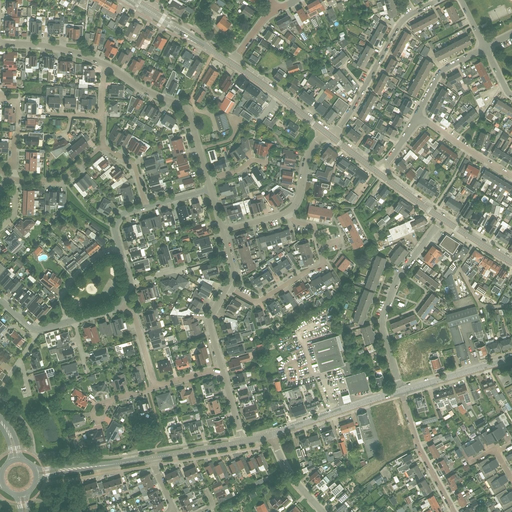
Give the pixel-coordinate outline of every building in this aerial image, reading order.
[(76,0),(77,0),(80,2),(78,5),(86,10),(88,3),(84,0),(76,0)] [(106,0),(99,0),(95,9),(98,11),(101,5),(103,6),(106,0)] [(103,6),(101,10),(101,13),(102,13),(105,8),(108,9),(113,2),(108,0),(106,0),(103,6)] [(185,9),(185,8),(182,5),(182,4),(175,0),(174,0),(173,3),(172,2),(171,3),(170,4),(168,7),(175,11),(180,14),(181,15),(185,9)] [(318,0),(316,0),(313,2),(316,9),(318,12),(321,11),(321,12),(325,10),(321,2),(320,3),(318,0)] [(310,18),(319,13),(318,12),(316,9),(313,2),(312,2),(312,1),(309,3),(310,4),(307,5),(309,8),(305,9),(310,18)] [(395,8),(393,1),(386,3),(388,10),(395,8)] [(119,9),(116,8),(118,5),(113,2),(108,9),(110,10),(110,11),(112,12),(110,15),(112,16),(114,18),(119,9)] [(212,3),(211,2),(208,6),(217,12),(221,7),(218,5),(213,2),(212,3)] [(250,17),(254,11),(243,3),(241,6),(244,9),(242,11),(250,17)] [(449,15),(456,12),(453,5),(446,8),(449,15)] [(18,7),(8,7),(7,13),(12,13),(11,16),(21,17),(21,12),(20,11),(18,11),(18,7)] [(299,25),(300,26),(301,28),(304,27),(303,24),(304,24),(305,24),(309,21),(308,18),(302,8),(297,11),(300,16),(296,18),(299,25)] [(337,19),(334,14),(335,14),(332,8),(327,10),(330,16),(332,21),(337,19)] [(397,15),(395,8),(388,10),(384,11),(385,14),(385,15),(388,14),(390,17),(397,15)] [(456,12),(449,15),(453,22),(459,18),(456,12)] [(435,13),(429,16),(432,23),(438,20),(435,13)] [(119,22),(125,25),(127,22),(128,22),(130,18),(123,14),(122,16),(119,21),(117,20),(115,23),(115,24),(117,24),(118,25),(119,22)] [(381,23),(378,22),(379,19),(374,14),(372,18),(376,22),(375,25),(371,23),(370,25),(377,29),(384,33),(388,27),(381,23)] [(224,15),(223,17),(216,25),(225,32),(231,24),(226,20),(228,18),(224,15)] [(27,16),(27,26),(30,26),(30,31),(36,31),(37,21),(34,21),(34,19),(31,18),(31,17),(27,16)] [(294,24),(292,22),(290,18),(289,19),(288,16),(282,18),(287,28),(290,30),(293,29),(291,26),(294,24)] [(310,19),(313,25),(318,23),(315,16),(313,17),(310,19)] [(423,19),(426,26),(432,23),(429,16),(423,19)] [(20,18),(13,17),(10,17),(10,20),(6,20),(5,26),(15,27),(18,27),(18,23),(19,22),(20,18)] [(37,21),(36,31),(36,32),(42,32),(42,24),(45,24),(45,17),(37,17),(37,21)] [(54,33),(55,23),(55,19),(55,20),(47,20),(48,17),(45,17),(45,24),(45,26),(49,26),(49,33),(54,33)] [(287,28),(282,18),(277,21),(279,25),(278,25),(281,31),(287,28)] [(55,19),(55,23),(54,33),(60,33),(60,26),(64,26),(64,24),(64,20),(61,20),(61,19),(55,19)] [(417,22),(420,29),(423,28),(426,26),(423,19),(417,22)] [(142,26),(136,22),(134,24),(131,22),(129,26),(130,26),(125,35),(131,38),(133,32),(137,34),(142,26)] [(418,30),(420,29),(417,22),(411,25),(414,32),(418,30)] [(64,24),(64,26),(64,29),(67,29),(67,36),(73,37),(73,38),(74,26),(70,26),(70,24),(64,24)] [(74,26),(73,38),(79,38),(80,31),(83,31),(83,25),(77,25),(77,26),(74,26)] [(303,31),(301,28),(300,26),(299,25),(296,27),(299,33),(300,33),(302,35),(305,33),(303,31)] [(15,30),(15,27),(5,26),(5,32),(9,33),(9,36),(19,36),(19,32),(18,31),(15,30)] [(150,40),(154,32),(148,29),(146,32),(143,31),(135,47),(138,48),(139,47),(141,48),(144,41),(149,44),(151,41),(150,40)] [(384,33),(377,29),(374,36),(375,36),(381,40),(384,33)] [(264,36),(264,37),(269,41),(272,43),(271,45),(278,50),(281,45),(280,44),(282,40),(282,39),(281,39),(282,39),(274,33),(269,30),(268,30),(264,36)] [(405,31),(402,37),(408,41),(411,35),(405,31)] [(295,37),(293,36),(288,32),(285,37),(290,40),(292,42),(295,37)] [(370,34),(366,32),(365,34),(369,36),(368,39),(368,41),(370,42),(377,46),(381,40),(375,36),(374,36),(370,34)] [(159,36),(154,45),(161,49),(166,40),(159,36)] [(468,36),(451,44),(455,52),(472,44),(468,36)] [(408,41),(402,37),(399,43),(405,46),(408,41)] [(270,45),(262,39),(258,44),(267,50),(270,45)] [(114,43),(108,40),(105,46),(108,48),(105,54),(112,57),(113,55),(115,55),(118,49),(113,46),(114,43)] [(346,46),(342,40),(337,42),(339,44),(343,49),(346,46)] [(181,47),(173,43),(172,46),(169,44),(163,54),(169,57),(171,53),(176,56),(181,47)] [(296,44),(294,43),(291,48),(292,49),(291,52),(296,55),(302,49),(296,45),(296,44)] [(405,46),(399,43),(396,48),(402,52),(405,54),(407,51),(403,49),(405,46)] [(439,49),(440,50),(434,53),(438,61),(455,52),(451,44),(443,48),(441,45),(438,46),(439,49)] [(358,45),(356,47),(360,49),(361,49),(364,51),(371,55),(374,49),(367,45),(365,49),(361,46),(361,47),(358,45)] [(335,48),(333,50),(343,62),(349,58),(343,51),(340,54),(338,51),(337,51),(335,48)] [(402,52),(396,48),(393,54),(399,57),(402,52)] [(359,52),(362,54),(360,58),(367,62),(371,55),(364,51),(361,49),(360,50),(359,52)] [(126,60),(129,61),(133,53),(127,50),(125,53),(122,52),(118,60),(124,63),(126,60)] [(333,50),(330,51),(333,55),(332,55),(335,58),(332,61),(337,67),(343,62),(333,50)] [(188,69),(192,60),(190,58),(192,55),(186,51),(181,57),(186,60),(183,65),(188,69)] [(249,59),(249,60),(248,61),(251,63),(252,62),(255,64),(258,59),(259,59),(261,56),(254,51),(249,59)] [(13,58),(16,58),(17,52),(7,52),(7,55),(4,55),(4,61),(13,61),(13,58)] [(29,62),(25,62),(25,69),(32,69),(33,68),(38,68),(39,62),(36,62),(36,56),(36,55),(35,55),(35,54),(34,54),(34,55),(33,55),(33,56),(29,56),(29,62)] [(42,70),(48,70),(48,68),(49,57),(43,56),(42,61),(39,61),(39,74),(42,74),(42,70)] [(357,56),(356,59),(359,61),(357,63),(357,64),(359,66),(364,68),(367,62),(360,58),(357,56)] [(49,57),(48,68),(51,68),(54,70),(54,74),(54,75),(57,75),(57,73),(57,67),(57,63),(54,63),(55,58),(49,58),(49,57)] [(139,58),(137,61),(134,59),(129,68),(136,71),(139,65),(142,67),(145,61),(139,58)] [(392,58),(388,64),(394,67),(398,61),(392,58)] [(192,60),(188,69),(187,71),(185,75),(190,78),(196,70),(198,71),(203,64),(200,62),(200,61),(197,59),(195,62),(192,60)] [(421,67),(417,75),(424,80),(433,63),(426,59),(423,65),(420,63),(418,65),(421,67)] [(291,60),(287,61),(285,62),(287,68),(288,68),(290,74),(300,70),(297,64),(293,65),(291,60)] [(13,64),(13,61),(4,61),(3,67),(8,67),(8,69),(10,70),(16,70),(16,64),(13,64)] [(60,67),(57,67),(57,73),(62,74),(63,74),(66,75),(66,74),(66,61),(61,61),(60,67)] [(72,61),(66,61),(66,74),(75,74),(75,68),(72,68),(72,61)] [(483,67),(480,61),(474,64),(477,70),(483,67)] [(83,64),(83,66),(83,71),(85,71),(85,75),(94,75),(94,69),(92,69),(92,64),(83,64)] [(394,67),(388,64),(385,70),(391,73),(394,67)] [(147,78),(150,80),(155,70),(150,67),(148,70),(145,68),(140,77),(146,80),(147,78)] [(474,72),(470,74),(471,74),(472,76),(475,74),(475,75),(479,73),(480,76),(486,73),(483,67),(477,70),(474,72)] [(12,79),(15,79),(16,70),(10,70),(8,69),(8,72),(3,72),(3,79),(12,79)] [(207,74),(203,81),(211,86),(218,73),(212,69),(208,74),(207,74)] [(277,72),(273,77),(274,78),(273,79),(276,81),(277,80),(279,82),(283,76),(284,76),(285,74),(285,73),(280,69),(277,72)] [(327,86),(326,88),(328,89),(331,86),(338,80),(344,75),(339,69),(333,75),(336,78),(332,80),(332,79),(329,82),(327,84),(328,85),(328,86),(327,86)] [(402,74),(401,76),(397,75),(396,77),(401,80),(403,77),(405,73),(404,73),(404,72),(402,71),(398,69),(397,71),(402,74)] [(157,70),(153,79),(156,80),(154,84),(161,87),(165,79),(161,76),(163,73),(157,70)] [(176,89),(179,85),(177,84),(178,83),(175,82),(176,72),(173,70),(167,82),(170,84),(167,90),(173,93),(175,89),(176,89)] [(459,72),(453,75),(460,88),(462,87),(461,84),(462,84),(459,80),(462,78),(459,72)] [(225,92),(230,84),(231,82),(229,80),(231,77),(225,73),(219,83),(221,85),(219,88),(225,92)] [(383,73),(380,79),(386,82),(393,86),(395,84),(391,82),(392,81),(388,79),(389,76),(383,73)] [(486,73),(480,76),(483,82),(489,79),(486,73)] [(320,80),(320,79),(316,77),(312,74),(308,79),(316,85),(320,80)] [(82,75),(82,79),(82,84),(88,84),(88,81),(94,81),(95,80),(95,78),(95,77),(94,77),(94,75),(85,75),(82,75)] [(331,86),(328,89),(330,91),(340,82),(342,86),(349,80),(344,75),(338,80),(331,86)] [(424,80),(417,75),(408,92),(415,96),(424,80)] [(447,78),(449,81),(446,85),(451,89),(453,88),(451,84),(454,82),(457,90),(460,88),(453,75),(447,78)] [(236,84),(235,86),(233,89),(231,91),(235,94),(240,87),(244,90),(249,83),(241,77),(236,84)] [(298,87),(296,86),(299,81),(294,78),(289,85),(288,87),(289,87),(288,88),(291,90),(291,91),(293,93),(294,93),(294,92),(295,92),(298,87)] [(3,85),(7,85),(7,88),(16,88),(16,82),(12,82),(12,79),(3,79),(3,85)] [(386,82),(380,79),(377,85),(383,88),(384,85),(388,87),(392,88),(393,86),(386,82)] [(483,82),(480,84),(476,85),(478,89),(485,86),(486,88),(492,85),(489,79),(483,82)] [(323,93),(326,88),(327,86),(328,86),(325,84),(324,84),(320,80),(316,85),(322,89),(316,96),(319,98),(323,93)] [(346,89),(347,91),(353,86),(349,80),(342,86),(343,86),(336,91),(338,93),(341,90),(346,89)] [(262,108),(261,107),(266,100),(266,99),(266,98),(266,97),(267,96),(263,93),(263,92),(250,83),(245,91),(242,97),(248,101),(250,98),(253,101),(247,109),(257,117),(259,115),(258,112),(261,109),(261,110),(262,110),(263,110),(263,109),(263,108),(262,108)] [(121,98),(121,93),(123,93),(124,86),(111,85),(111,89),(110,89),(109,96),(118,96),(118,97),(121,98)] [(383,88),(377,85),(374,90),(380,94),(383,88)] [(49,94),(49,93),(50,88),(46,88),(46,95),(49,96),(48,107),(54,107),(54,94),(49,94)] [(78,88),(78,89),(78,96),(81,96),(81,108),(91,108),(91,105),(95,105),(96,97),(88,96),(88,95),(82,95),(83,89),(82,89),(82,88),(78,88)] [(200,88),(197,94),(194,98),(200,102),(206,92),(200,88)] [(330,91),(328,89),(326,88),(323,93),(327,95),(331,99),(334,94),(335,94),(330,91)] [(439,94),(445,97),(449,99),(456,102),(457,100),(453,98),(453,99),(449,96),(452,91),(448,88),(446,90),(442,88),(439,94)] [(65,89),(62,89),(62,96),(65,96),(65,97),(64,107),(70,107),(70,98),(70,96),(65,95),(65,89)] [(307,92),(304,90),(299,97),(304,100),(311,91),(309,89),(307,92)] [(311,91),(304,100),(309,104),(312,99),(314,98),(312,97),(315,93),(311,91)] [(371,93),(368,99),(374,103),(377,97),(371,93)] [(403,104),(409,108),(412,102),(409,100),(411,97),(404,93),(402,97),(405,99),(403,104)] [(456,102),(449,99),(445,97),(439,94),(436,99),(442,103),(443,100),(448,102),(448,101),(454,105),(456,102)] [(231,100),(226,97),(222,103),(219,108),(225,111),(231,100)] [(39,104),(39,99),(33,98),(33,102),(26,102),(26,104),(25,104),(25,107),(38,108),(37,108),(37,105),(38,105),(39,104)] [(134,103),(130,101),(127,111),(131,113),(135,107),(138,109),(143,101),(137,98),(134,103)] [(334,105),(324,118),(330,123),(337,113),(342,116),(349,105),(346,103),(346,102),(339,98),(334,105)] [(368,99),(365,105),(371,108),(374,103),(368,99)] [(442,103),(436,99),(433,105),(439,108),(442,103)] [(219,108),(222,103),(217,100),(213,105),(219,108)] [(323,114),(327,109),(330,105),(323,100),(320,104),(319,105),(316,109),(318,111),(317,112),(322,116),(323,114)] [(400,103),(396,100),(394,103),(401,106),(400,109),(401,110),(406,113),(409,108),(403,104),(400,103)] [(500,109),(504,103),(498,100),(494,106),(500,109)] [(118,103),(109,102),(109,113),(110,113),(110,116),(119,117),(120,112),(117,112),(118,103)] [(510,107),(504,103),(500,109),(506,113),(510,107)] [(389,104),(387,107),(393,110),(399,113),(401,110),(400,109),(399,110),(395,107),(389,104)] [(149,117),(150,115),(155,108),(154,108),(154,107),(153,106),(152,106),(150,105),(146,110),(144,109),(140,114),(145,117),(146,115),(149,117)] [(365,105),(361,110),(368,114),(371,115),(372,113),(371,112),(372,109),(371,108),(365,105)] [(433,105),(431,108),(430,107),(428,111),(432,113),(432,112),(437,115),(434,119),(437,120),(440,115),(442,112),(445,114),(446,112),(443,111),(441,110),(439,108),(433,105)] [(470,106),(468,108),(464,105),(462,106),(466,110),(468,113),(473,118),(478,114),(470,106)] [(243,109),(237,106),(234,113),(239,116),(240,114),(243,109)] [(41,118),(41,115),(40,114),(38,114),(38,108),(25,107),(25,111),(26,111),(26,113),(33,113),(32,117),(41,118)] [(387,107),(385,110),(391,114),(391,115),(394,117),(395,117),(393,122),(390,121),(389,123),(391,125),(397,128),(399,125),(400,126),(404,118),(392,112),(393,110),(387,107)] [(12,108),(5,108),(5,118),(8,118),(8,122),(14,122),(15,116),(12,115),(12,108)] [(156,123),(159,118),(156,116),(160,111),(158,109),(158,108),(156,108),(155,108),(150,115),(149,117),(152,119),(151,120),(156,123)] [(240,114),(249,121),(252,116),(243,109),(240,114)] [(368,114),(361,110),(358,116),(364,120),(368,114)] [(489,113),(487,116),(486,118),(491,121),(492,119),(494,115),(493,114),(490,112),(489,113)] [(215,116),(220,130),(230,127),(225,113),(215,116)] [(468,113),(463,117),(468,122),(473,118),(468,113)] [(166,114),(165,116),(162,120),(160,119),(157,124),(161,127),(162,127),(164,123),(167,125),(171,117),(166,114)] [(456,119),(453,115),(451,117),(454,120),(453,121),(456,124),(454,126),(459,131),(463,127),(459,121),(456,119)] [(275,116),(271,122),(268,126),(271,128),(279,118),(275,116)] [(171,117),(167,125),(172,128),(173,133),(179,131),(178,125),(174,123),(176,120),(171,117)] [(463,117),(459,121),(463,127),(468,122),(463,117)] [(32,121),(26,121),(25,127),(35,128),(35,124),(37,124),(38,119),(32,118),(32,121)] [(267,127),(268,126),(271,122),(266,118),(262,124),(267,127)] [(350,128),(348,130),(346,133),(347,133),(347,134),(351,138),(358,129),(363,122),(358,118),(354,123),(357,125),(353,129),(352,128),(351,128),(351,129),(350,128)] [(397,131),(390,127),(388,130),(384,128),(385,127),(382,125),(384,121),(380,119),(374,130),(380,134),(382,131),(383,130),(387,133),(389,134),(390,134),(394,136),(395,134),(396,134),(397,134),(398,132),(397,131)] [(451,122),(445,119),(442,124),(447,128),(451,122)] [(296,132),(299,127),(290,121),(288,124),(286,123),(284,126),(286,127),(292,130),(289,134),(295,137),(298,133),(296,132)] [(372,129),(365,124),(362,128),(366,132),(365,133),(368,135),(372,129)] [(121,129),(115,125),(109,137),(117,141),(122,133),(119,132),(121,129)] [(358,129),(351,138),(356,142),(363,133),(358,129)] [(124,134),(122,133),(117,141),(125,146),(131,135),(126,131),(124,134)] [(422,134),(423,135),(421,137),(426,142),(435,149),(439,143),(436,141),(433,144),(428,139),(430,136),(427,134),(428,133),(425,131),(422,134)] [(27,136),(26,140),(26,144),(38,144),(38,140),(43,140),(43,133),(33,132),(33,136),(32,137),(27,136)] [(487,134),(481,132),(479,138),(485,140),(487,140),(493,142),(493,141),(489,139),(491,135),(490,135),(490,134),(488,133),(487,134)] [(90,139),(86,134),(79,140),(74,133),(71,135),(77,142),(83,148),(88,144),(86,142),(90,139)] [(381,140),(375,151),(380,154),(387,142),(388,142),(390,139),(381,134),(378,138),(381,140)] [(131,143),(129,148),(134,151),(139,143),(134,139),(135,137),(132,135),(128,141),(131,143)] [(367,146),(369,148),(370,147),(372,149),(378,139),(372,136),(371,139),(368,137),(366,142),(365,141),(362,145),(366,148),(367,146)] [(183,144),(182,140),(181,138),(176,140),(175,137),(168,138),(171,148),(183,144)] [(421,137),(418,140),(416,142),(428,152),(430,150),(427,147),(424,144),(426,142),(421,137)] [(246,155),(245,154),(249,150),(248,138),(241,139),(242,145),(230,153),(233,157),(235,155),(239,160),(246,155)] [(485,140),(479,138),(477,144),(487,147),(486,149),(489,151),(494,143),(493,142),(487,140),(485,140)] [(1,142),(1,151),(7,152),(8,146),(12,146),(12,139),(1,139),(1,142)] [(253,140),(253,139),(250,139),(251,144),(254,144),(255,144),(254,152),(260,153),(260,154),(262,144),(259,144),(259,141),(253,140)] [(51,150),(68,144),(64,140),(52,145),(51,150)] [(501,150),(497,156),(502,159),(510,147),(506,154),(503,152),(509,142),(507,140),(501,150)] [(499,141),(495,147),(492,153),(497,156),(501,150),(498,149),(502,142),(499,141)] [(83,148),(77,142),(72,146),(78,152),(80,151),(81,152),(83,149),(83,148)] [(271,153),(273,144),(263,142),(262,145),(262,144),(260,154),(266,155),(266,153),(271,153)] [(416,142),(412,147),(417,152),(421,154),(423,151),(426,154),(428,152),(416,142)] [(69,153),(68,154),(72,159),(76,156),(75,155),(78,152),(72,146),(69,143),(68,144),(51,150),(50,151),(55,157),(61,152),(63,150),(64,152),(67,150),(69,153)] [(146,152),(151,146),(146,143),(145,146),(139,143),(134,151),(140,155),(143,150),(146,152)] [(183,144),(171,148),(173,157),(180,155),(179,152),(185,150),(183,144)] [(432,155),(435,157),(439,150),(443,153),(447,147),(441,144),(440,145),(439,145),(432,155)] [(323,157),(326,160),(333,150),(329,147),(324,153),(322,156),(323,157)] [(443,153),(441,156),(443,158),(445,155),(448,157),(452,151),(447,147),(443,153)] [(510,147),(502,159),(508,162),(511,157),(509,155),(511,152),(510,151),(511,148),(510,147)] [(285,159),(295,160),(296,154),(293,154),(294,151),(284,149),(283,154),(286,155),(285,159)] [(216,161),(212,150),(208,151),(211,163),(214,162),(216,169),(226,166),(224,159),(216,161)] [(333,150),(326,160),(331,163),(333,160),(333,161),(338,154),(333,150)] [(403,158),(405,160),(410,155),(412,156),(413,155),(415,154),(410,150),(403,158)] [(459,159),(456,158),(458,155),(452,151),(448,157),(442,166),(446,169),(448,166),(446,165),(451,159),(454,161),(456,163),(459,159)] [(152,159),(145,161),(147,166),(146,167),(159,163),(158,160),(160,160),(158,153),(151,155),(152,159)] [(174,158),(175,162),(173,164),(174,168),(189,164),(187,158),(184,159),(183,155),(174,158)] [(426,163),(427,164),(432,157),(430,155),(426,159),(425,158),(423,160),(426,163)] [(103,160),(101,157),(92,164),(95,167),(98,165),(102,169),(103,168),(105,171),(110,166),(108,163),(109,163),(105,159),(103,160)] [(338,165),(337,167),(339,169),(341,167),(345,170),(350,163),(342,157),(338,165)] [(294,166),(295,160),(285,159),(282,158),(281,167),(286,168),(291,169),(291,166),(294,166)] [(403,170),(405,172),(412,164),(410,163),(408,165),(404,162),(405,161),(402,159),(402,158),(399,161),(400,161),(396,166),(403,171),(403,170)] [(159,163),(146,167),(147,173),(154,171),(155,175),(159,173),(161,173),(160,167),(158,167),(157,164),(159,163)] [(358,169),(350,163),(345,170),(350,173),(348,175),(350,177),(352,175),(353,175),(358,169)] [(466,182),(474,167),(472,166),(473,164),(469,163),(465,170),(468,171),(466,175),(467,175),(465,178),(464,178),(463,180),(466,182)] [(189,164),(174,168),(179,167),(180,170),(177,171),(179,177),(188,174),(187,171),(190,170),(189,164)] [(414,166),(412,164),(405,172),(406,173),(406,174),(411,180),(413,178),(416,181),(420,175),(424,169),(424,168),(423,170),(420,167),(416,171),(412,168),(414,166)] [(117,166),(111,171),(109,168),(100,176),(103,180),(110,174),(113,178),(121,170),(120,171),(120,170),(119,168),(118,168),(117,166)] [(254,171),(252,171),(255,175),(252,177),(259,187),(262,185),(259,180),(263,177),(265,175),(261,169),(259,171),(257,168),(257,169),(256,167),(253,170),(254,171)] [(280,167),(279,172),(276,176),(283,177),(292,178),(293,172),(286,171),(286,168),(281,167),(280,167)] [(474,167),(466,182),(469,184),(470,181),(471,181),(474,174),(477,175),(480,168),(477,167),(476,168),(474,167)] [(368,176),(359,169),(354,175),(357,178),(353,184),(356,186),(361,180),(364,183),(368,176)] [(429,172),(424,169),(420,175),(425,179),(429,172)] [(117,180),(111,185),(113,189),(123,183),(120,180),(125,175),(124,173),(122,171),(121,170),(113,178),(114,177),(117,180)] [(484,178),(484,177),(487,179),(491,173),(485,170),(481,176),(484,178)] [(318,171),(316,177),(329,181),(331,175),(327,174),(318,171)] [(151,186),(160,183),(159,180),(161,180),(159,173),(155,175),(150,176),(151,179),(149,180),(151,186)] [(493,182),(496,176),(491,173),(487,179),(481,189),(484,191),(485,189),(488,184),(490,181),(493,182)] [(253,183),(248,175),(243,178),(244,180),(239,182),(243,194),(246,193),(245,187),(248,185),(248,186),(253,183)] [(85,176),(80,179),(87,187),(90,185),(93,188),(97,185),(90,177),(88,179),(85,176)] [(178,178),(179,185),(184,183),(185,188),(194,185),(194,184),(195,184),(195,183),(195,182),(194,181),(193,181),(192,178),(186,180),(185,176),(178,178)] [(498,185),(501,179),(496,176),(493,182),(489,188),(491,190),(493,187),(493,186),(494,186),(495,183),(498,185)] [(284,186),(284,183),(291,184),(292,178),(283,177),(283,179),(280,179),(279,179),(278,184),(284,186)] [(345,182),(340,179),(338,183),(343,185),(346,187),(350,181),(347,178),(345,182)] [(424,191),(425,192),(427,194),(428,193),(432,196),(433,195),(436,190),(437,189),(433,186),(434,185),(429,182),(429,183),(421,178),(416,185),(424,191)] [(80,179),(76,183),(79,186),(76,188),(83,197),(87,194),(84,190),(87,187),(80,179)] [(507,183),(501,179),(498,185),(493,193),(495,194),(496,192),(497,193),(501,187),(503,188),(507,183)] [(331,182),(327,182),(320,180),(320,185),(316,185),(315,189),(316,189),(314,196),(315,196),(315,197),(316,197),(316,198),(317,198),(318,197),(318,196),(322,197),(322,196),(323,197),(324,192),(322,192),(323,188),(330,189),(331,182)] [(124,187),(123,183),(113,189),(117,187),(118,191),(121,191),(122,194),(132,192),(130,185),(124,187)] [(162,183),(160,183),(151,186),(153,192),(154,192),(155,195),(165,193),(162,183)] [(467,183),(464,189),(472,194),(475,188),(467,183)] [(511,185),(507,183),(503,188),(496,200),(499,202),(500,199),(503,194),(503,193),(504,193),(506,190),(509,191),(511,185)] [(224,186),(220,188),(222,195),(226,194),(227,195),(231,194),(232,198),(238,196),(237,192),(236,193),(234,189),(232,189),(232,187),(229,188),(228,184),(224,185),(224,186)] [(384,186),(379,192),(379,193),(377,195),(378,196),(376,198),(379,200),(381,197),(384,199),(390,191),(384,186)] [(275,194),(281,202),(286,198),(285,197),(288,195),(290,191),(281,187),(277,190),(276,189),(273,191),(275,194)] [(46,193),(45,204),(55,205),(56,192),(55,192),(55,190),(52,190),(52,191),(49,191),(49,193),(46,193)] [(56,192),(55,205),(65,205),(65,199),(66,194),(62,194),(62,192),(60,192),(59,191),(57,190),(57,192),(56,192)] [(351,191),(345,199),(351,202),(353,204),(358,196),(356,195),(356,194),(351,191)] [(132,192),(122,194),(124,201),(121,201),(122,205),(128,203),(127,200),(134,198),(132,192)] [(272,196),(270,193),(265,197),(271,206),(274,204),(275,206),(281,202),(275,194),(272,196)] [(459,196),(451,208),(458,212),(462,205),(458,202),(463,194),(461,193),(459,196)] [(459,196),(457,195),(456,197),(452,195),(450,197),(450,196),(448,200),(445,204),(451,208),(459,196)] [(255,203),(257,211),(263,210),(261,204),(264,203),(262,197),(257,199),(258,202),(255,203)] [(101,204),(97,210),(107,215),(111,209),(107,207),(108,205),(109,205),(111,202),(104,198),(101,204)] [(373,198),(367,205),(372,209),(378,201),(373,198)] [(393,208),(395,210),(390,216),(392,218),(399,213),(399,212),(407,203),(401,198),(396,204),(393,208)] [(255,203),(251,204),(250,199),(244,201),(246,208),(250,207),(251,213),(257,211),(255,203)] [(237,207),(234,208),(237,217),(243,215),(242,210),(245,209),(243,201),(236,203),(237,207)] [(199,202),(197,203),(196,202),(195,202),(194,202),(194,203),(193,203),(193,204),(194,207),(191,208),(193,217),(199,216),(199,214),(202,213),(202,212),(203,212),(203,211),(202,208),(201,208),(199,202)] [(467,202),(460,212),(463,214),(462,215),(464,215),(463,217),(466,218),(466,217),(468,218),(473,209),(469,207),(470,204),(467,202)] [(405,217),(413,207),(407,203),(399,212),(400,212),(399,213),(405,217)] [(315,206),(313,217),(319,218),(322,204),(319,204),(319,206),(320,206),(320,207),(315,206)] [(234,208),(231,209),(230,205),(224,206),(226,214),(229,213),(231,219),(237,217),(234,208)] [(498,215),(500,207),(493,205),(491,213),(498,215)] [(187,210),(186,206),(179,208),(180,209),(177,210),(180,222),(186,220),(185,216),(189,215),(188,215),(191,214),(190,209),(187,210)] [(331,209),(327,209),(325,219),(331,220),(333,210),(334,206),(331,206),(331,208),(332,208),(331,209)] [(168,211),(168,210),(167,209),(166,210),(165,211),(166,211),(162,212),(165,221),(169,220),(170,225),(176,224),(172,211),(169,212),(169,210),(168,211)] [(347,212),(338,217),(340,222),(350,217),(348,213),(349,213),(351,212),(350,210),(347,212)] [(482,216),(479,214),(480,212),(477,210),(476,210),(474,212),(474,213),(471,219),(474,221),(473,222),(479,226),(480,225),(483,221),(485,223),(488,218),(489,213),(486,211),(482,216)] [(156,216),(150,218),(152,227),(153,230),(163,228),(159,216),(156,217),(156,216)] [(393,240),(414,231),(414,229),(426,224),(428,221),(420,216),(398,225),(389,229),(393,240)] [(352,221),(350,217),(340,222),(343,227),(356,221),(355,219),(353,220),(353,221),(352,221)] [(386,223),(378,227),(379,230),(387,225),(395,219),(394,217),(386,223)] [(150,218),(143,220),(144,220),(140,221),(143,233),(150,232),(149,228),(152,227),(150,218)] [(490,223),(485,230),(491,234),(493,231),(494,232),(497,227),(494,226),(497,221),(493,218),(490,223)] [(61,223),(56,219),(53,224),(56,227),(57,227),(63,232),(64,233),(66,231),(64,230),(67,227),(65,226),(61,223)] [(32,220),(26,220),(23,223),(22,221),(20,221),(15,226),(18,229),(15,232),(20,237),(23,235),(24,235),(30,230),(29,229),(35,223),(32,220)] [(357,223),(356,221),(343,227),(346,233),(355,228),(353,224),(355,223),(355,224),(357,223)] [(100,228),(92,223),(89,226),(98,232),(100,228)] [(135,239),(135,238),(136,238),(136,237),(143,235),(140,224),(137,225),(136,224),(133,225),(133,226),(132,226),(124,228),(126,234),(125,235),(126,238),(127,238),(128,240),(132,239),(133,240),(135,239)] [(199,225),(193,226),(186,228),(187,232),(194,230),(195,233),(198,232),(199,236),(204,234),(204,235),(210,234),(209,230),(207,231),(206,227),(200,228),(199,225)] [(505,229),(506,230),(507,228),(502,225),(495,236),(500,239),(502,237),(501,236),(503,232),(505,229)] [(357,232),(355,228),(346,233),(349,238),(361,232),(360,230),(358,231),(359,231),(357,232)] [(286,230),(284,230),(287,240),(292,238),(293,241),(296,240),(294,233),(291,234),(289,229),(288,229),(286,229),(286,230)] [(500,239),(506,243),(511,233),(506,230),(505,229),(503,232),(501,236),(502,237),(500,239)] [(78,231),(76,234),(80,237),(87,241),(95,251),(100,247),(95,241),(93,242),(92,240),(90,241),(86,236),(78,231)] [(19,238),(13,232),(5,240),(9,244),(6,247),(11,252),(16,247),(18,245),(20,243),(18,241),(17,240),(19,238)] [(105,241),(98,236),(98,237),(91,232),(88,235),(96,240),(102,245),(105,241)] [(237,243),(247,241),(246,238),(250,237),(248,232),(235,235),(236,238),(237,243)] [(361,232),(349,238),(351,244),(361,239),(359,235),(360,234),(360,235),(362,234),(361,232)] [(275,233),(272,234),(270,235),(272,244),(275,243),(276,246),(278,246),(277,243),(275,233)] [(460,242),(459,243),(447,235),(438,246),(445,251),(448,253),(449,254),(450,256),(453,262),(453,261),(456,257),(455,257),(455,256),(459,258),(462,260),(469,249),(463,245),(464,245),(460,242)] [(267,246),(265,236),(259,237),(261,243),(258,243),(260,250),(265,249),(265,250),(268,249),(267,246)] [(82,242),(87,248),(85,249),(90,255),(95,251),(87,241),(80,237),(78,239),(82,242)] [(202,249),(212,246),(209,237),(194,241),(196,246),(201,245),(202,249)] [(361,239),(351,244),(354,249),(364,244),(368,242),(367,240),(364,241),(364,242),(363,243),(361,239)] [(301,241),(298,241),(296,243),(294,244),(296,251),(298,250),(300,250),(306,248),(310,247),(308,242),(301,244),(301,241)] [(69,250),(70,249),(74,253),(72,255),(74,258),(79,264),(84,260),(73,246),(72,247),(69,244),(67,242),(65,244),(69,250)] [(134,248),(134,250),(134,251),(131,252),(133,259),(142,256),(140,249),(147,248),(146,244),(134,248)] [(55,252),(58,255),(59,256),(60,257),(61,256),(63,258),(65,256),(64,254),(62,253),(64,252),(56,245),(52,249),(55,252)] [(73,246),(84,260),(89,256),(84,250),(82,251),(80,249),(80,250),(77,247),(74,245),(73,246)] [(403,259),(403,258),(403,257),(408,251),(400,245),(390,259),(398,264),(402,259),(403,259)] [(433,245),(428,251),(435,257),(438,253),(440,255),(443,253),(433,245)] [(33,252),(37,256),(43,249),(39,246),(33,252)] [(212,246),(202,249),(203,253),(198,254),(200,259),(214,255),(212,246)] [(168,262),(167,260),(171,259),(167,247),(161,248),(162,254),(159,255),(161,264),(168,262)] [(179,249),(177,249),(169,251),(172,259),(175,258),(176,263),(185,260),(183,251),(180,252),(179,249)] [(472,263),(479,253),(475,250),(469,259),(471,260),(469,262),(471,263),(470,265),(472,263)] [(428,251),(424,258),(431,263),(429,264),(432,266),(438,259),(435,257),(428,251)] [(483,255),(479,253),(472,263),(470,265),(472,267),(477,260),(479,262),(483,255)] [(287,270),(292,267),(289,262),(291,260),(287,254),(285,256),(287,259),(282,262),(287,270)] [(74,268),(65,258),(61,260),(63,258),(61,256),(60,257),(59,256),(58,255),(56,257),(59,261),(60,261),(64,266),(64,267),(69,273),(74,268)] [(72,255),(68,258),(67,256),(65,258),(74,268),(78,264),(74,258),(72,255)] [(351,262),(343,255),(339,260),(347,267),(350,263),(351,264),(351,265),(352,266),(354,264),(351,262)] [(384,265),(385,262),(386,258),(377,255),(372,271),(380,274),(383,268),(384,267),(384,265)] [(487,269),(492,261),(484,256),(479,263),(481,264),(480,265),(482,267),(483,266),(485,267),(484,270),(483,269),(481,273),(483,275),(484,274),(486,271),(487,269)] [(313,257),(303,259),(304,264),(301,265),(302,268),(308,266),(308,264),(314,262),(313,257)] [(140,264),(134,266),(136,272),(145,270),(144,266),(150,264),(148,258),(139,261),(140,264)] [(243,263),(243,264),(242,265),(242,267),(243,267),(244,267),(244,268),(245,268),(247,274),(257,268),(256,265),(254,266),(252,261),(253,261),(253,260),(243,263)] [(347,267),(339,260),(335,265),(343,272),(343,271),(346,274),(348,272),(346,270),(345,271),(344,270),(347,267)] [(496,274),(501,266),(492,261),(487,269),(486,271),(484,274),(483,275),(484,275),(486,277),(491,271),(496,274)] [(215,262),(210,264),(201,266),(203,273),(206,273),(206,274),(209,274),(210,277),(219,274),(217,267),(216,267),(215,262)] [(282,262),(278,265),(283,273),(287,270),(282,262)] [(271,264),(269,266),(273,272),(275,271),(278,275),(283,273),(278,265),(273,267),(271,264)] [(414,275),(419,279),(424,273),(429,267),(426,264),(421,271),(419,269),(414,275)] [(268,270),(264,273),(269,281),(271,280),(272,281),(274,280),(273,278),(270,273),(273,272),(269,266),(266,267),(268,270)] [(447,279),(446,280),(452,301),(459,299),(453,277),(456,272),(456,271),(458,268),(456,266),(453,270),(449,275),(447,279)] [(3,287),(4,287),(15,275),(9,269),(6,270),(0,276),(0,280),(0,281),(0,282),(4,286),(3,287)] [(500,285),(504,279),(504,278),(508,272),(507,271),(507,270),(505,269),(504,269),(503,269),(496,278),(499,280),(498,281),(497,281),(498,281),(497,283),(500,285)] [(470,273),(467,276),(468,277),(471,279),(476,272),(473,270),(470,273)] [(326,274),(331,282),(333,281),(335,284),(340,281),(336,274),(333,276),(330,271),(326,274)] [(375,290),(376,285),(377,283),(378,283),(378,280),(380,274),(372,271),(366,286),(375,290)] [(44,274),(40,280),(50,287),(53,284),(56,287),(61,281),(56,276),(56,275),(53,273),(49,278),(44,274)] [(269,281),(264,273),(259,276),(264,284),(269,281)] [(424,273),(419,279),(424,283),(429,276),(424,273)] [(332,284),(331,282),(326,274),(321,277),(320,276),(326,285),(327,286),(327,287),(332,284)] [(13,282),(10,280),(15,275),(4,287),(8,291),(10,290),(13,292),(21,283),(16,278),(13,282)] [(171,281),(169,280),(161,282),(163,289),(168,288),(174,291),(176,287),(177,288),(179,285),(184,288),(189,281),(179,276),(176,281),(172,279),(171,281)] [(254,278),(253,276),(249,278),(256,289),(259,287),(260,287),(261,288),(263,287),(262,285),(264,284),(259,276),(257,278),(256,276),(254,278)] [(326,285),(320,276),(316,279),(322,289),(327,286),(326,285)] [(429,276),(424,283),(429,287),(434,280),(429,276)] [(434,280),(429,287),(434,291),(439,284),(436,282),(439,279),(436,277),(434,280)] [(207,284),(210,280),(202,278),(199,283),(202,284),(201,287),(210,292),(213,287),(207,284)] [(496,283),(498,280),(495,278),(492,283),(497,287),(498,285),(500,286),(496,283)] [(322,289),(316,279),(311,282),(314,286),(312,288),(315,294),(316,295),(323,290),(322,289)] [(301,284),(298,286),(304,295),(307,293),(309,296),(310,296),(314,294),(310,288),(308,289),(303,282),(300,284),(301,284)] [(21,284),(12,294),(16,298),(16,300),(17,300),(18,300),(19,300),(25,293),(23,290),(25,288),(21,284)] [(150,287),(147,288),(150,297),(156,296),(156,298),(160,296),(158,287),(154,288),(154,287),(153,285),(150,286),(150,287)] [(483,296),(487,290),(479,285),(475,291),(483,296)] [(295,287),(293,288),(297,295),(295,297),(299,303),(302,301),(303,299),(301,297),(304,295),(298,286),(296,287),(295,287)] [(491,290),(498,294),(501,289),(494,286),(491,290)] [(144,289),(144,287),(141,288),(142,291),(141,291),(137,293),(140,302),(145,301),(145,299),(150,297),(147,288),(144,289)] [(210,292),(201,287),(202,288),(200,291),(196,288),(193,293),(194,294),(198,296),(200,294),(207,298),(210,292)] [(368,308),(369,304),(370,301),(372,301),(371,299),(374,292),(365,289),(359,305),(368,308)] [(489,304),(493,304),(496,299),(485,292),(481,299),(489,304)] [(28,296),(25,293),(19,300),(20,301),(19,301),(19,303),(20,303),(21,303),(22,303),(26,307),(35,297),(31,293),(28,296)] [(285,293),(279,297),(285,305),(290,302),(293,308),(297,305),(290,293),(286,296),(285,293)] [(429,298),(435,303),(439,298),(432,293),(429,298)] [(199,297),(198,296),(194,294),(192,297),(193,297),(193,298),(194,299),(193,300),(194,301),(192,303),(201,308),(204,303),(198,300),(199,297)] [(33,313),(40,306),(41,305),(38,303),(42,299),(37,296),(27,307),(31,311),(30,312),(32,314),(33,313)] [(435,303),(429,298),(425,303),(431,308),(434,311),(438,313),(439,311),(433,306),(435,303)] [(233,299),(230,305),(237,309),(238,310),(240,306),(243,307),(244,306),(248,308),(249,307),(251,308),(252,306),(250,305),(246,302),(240,299),(238,302),(233,299)] [(284,314),(285,313),(280,304),(278,306),(274,301),(272,303),(271,302),(269,303),(269,304),(267,306),(273,315),(273,314),(275,315),(277,313),(281,310),(284,314)] [(198,313),(201,308),(192,303),(191,303),(187,310),(182,312),(178,312),(178,315),(183,315),(190,315),(190,312),(189,312),(190,311),(190,312),(194,312),(194,311),(198,313)] [(425,303),(421,308),(427,313),(431,308),(425,303)] [(237,309),(230,305),(229,304),(225,310),(231,313),(229,316),(231,317),(236,318),(238,314),(235,313),(237,309)] [(43,307),(41,305),(40,306),(33,313),(34,314),(33,314),(35,316),(36,316),(40,319),(49,309),(45,305),(43,307)] [(362,323),(364,319),(365,317),(366,317),(366,314),(368,308),(359,305),(354,320),(362,323)] [(477,339),(482,337),(484,337),(482,330),(476,306),(446,315),(449,327),(456,346),(459,357),(458,357),(460,361),(470,358),(465,343),(464,343),(458,325),(472,321),(474,332),(475,332),(477,339)] [(159,315),(157,308),(150,310),(151,313),(145,315),(146,321),(155,319),(155,316),(159,315)] [(427,313),(421,308),(417,313),(424,318),(427,313)] [(257,311),(257,312),(254,313),(257,325),(265,323),(266,326),(272,324),(268,316),(264,318),(263,311),(261,311),(260,310),(257,311)] [(414,314),(408,317),(412,325),(417,322),(414,314)] [(193,319),(192,315),(190,315),(183,315),(186,324),(184,325),(186,331),(190,329),(200,327),(198,321),(195,322),(194,320),(193,319)] [(114,320),(115,322),(111,323),(113,327),(115,336),(122,334),(120,327),(125,326),(125,323),(123,324),(121,318),(118,319),(118,318),(117,317),(116,317),(116,318),(115,319),(114,320)] [(406,327),(412,325),(408,317),(403,319),(406,327)] [(230,323),(227,324),(222,325),(224,333),(228,332),(228,333),(232,332),(232,330),(234,329),(235,328),(235,327),(236,326),(237,326),(236,322),(238,321),(237,320),(230,318),(229,321),(230,323)] [(155,319),(146,321),(148,328),(154,326),(155,329),(162,327),(160,321),(156,322),(155,319)] [(407,330),(406,327),(403,319),(397,322),(400,329),(404,328),(406,335),(404,336),(404,338),(409,336),(409,334),(407,330)] [(107,325),(106,322),(99,324),(101,333),(106,332),(107,336),(113,334),(110,324),(107,325)] [(400,329),(397,322),(391,324),(394,332),(400,329)] [(99,341),(95,326),(92,327),(91,327),(88,327),(88,326),(87,325),(86,325),(85,326),(84,327),(84,328),(86,333),(84,333),(85,338),(86,338),(91,337),(92,343),(99,341)] [(366,343),(375,341),(373,334),(374,333),(372,332),(370,325),(361,328),(366,343)] [(195,334),(201,332),(200,327),(190,329),(192,335),(189,336),(190,340),(197,338),(195,334)] [(162,329),(149,332),(152,341),(161,338),(160,335),(163,334),(162,329)] [(25,340),(18,335),(14,331),(11,335),(15,339),(12,341),(19,347),(25,340)] [(60,334),(60,335),(56,336),(57,340),(58,343),(56,344),(57,348),(65,345),(64,342),(70,340),(68,333),(67,332),(60,334)] [(489,332),(486,333),(489,342),(490,341),(491,344),(487,345),(489,353),(490,353),(491,353),(492,353),(492,352),(495,351),(491,338),(489,332)] [(507,348),(510,347),(511,347),(511,346),(511,341),(511,338),(507,339),(506,336),(507,336),(506,333),(503,334),(506,342),(507,348)] [(228,347),(237,345),(236,341),(241,340),(239,334),(227,337),(228,340),(226,341),(228,347)] [(503,334),(501,335),(502,338),(502,337),(503,340),(499,341),(501,349),(502,349),(503,349),(504,349),(505,348),(507,348),(506,342),(503,334)] [(313,343),(315,351),(311,352),(312,354),(315,353),(320,372),(340,367),(344,370),(346,377),(344,377),(350,395),(370,388),(365,371),(353,374),(349,361),(344,363),(336,336),(313,343)] [(493,337),(491,338),(495,351),(497,351),(498,351),(499,351),(500,350),(501,350),(498,341),(494,343),(493,340),(494,340),(493,337)] [(161,338),(152,341),(154,349),(166,346),(165,340),(162,341),(161,338)] [(479,341),(475,343),(477,351),(478,350),(480,356),(487,354),(484,346),(480,347),(479,341)] [(126,343),(115,346),(117,351),(121,350),(121,352),(122,352),(122,353),(123,353),(124,353),(125,356),(134,353),(133,347),(132,345),(129,346),(127,346),(126,343)] [(376,350),(373,343),(366,347),(369,353),(376,350)] [(238,347),(237,345),(228,347),(229,350),(228,350),(227,351),(228,352),(228,353),(229,353),(230,353),(232,353),(232,355),(244,352),(243,346),(238,347)] [(167,356),(168,357),(169,361),(158,363),(161,372),(172,369),(170,363),(173,362),(169,346),(164,347),(167,356)] [(73,350),(72,348),(65,350),(64,347),(58,348),(59,355),(63,354),(65,358),(74,356),(74,353),(74,352),(74,350),(73,350)] [(198,364),(206,362),(205,359),(208,357),(208,355),(207,354),(206,348),(205,347),(199,348),(199,351),(197,352),(197,353),(197,354),(195,355),(198,364)] [(108,356),(106,349),(94,352),(95,356),(91,357),(92,358),(91,358),(91,361),(92,361),(93,364),(104,361),(102,357),(108,356)] [(10,357),(3,350),(0,353),(0,364),(3,361),(5,362),(10,357)] [(34,358),(31,359),(32,364),(32,365),(32,367),(33,368),(33,369),(40,367),(39,361),(42,360),(39,351),(33,353),(34,358)] [(189,353),(184,355),(184,358),(176,360),(178,369),(181,368),(181,369),(190,366),(189,363),(192,362),(189,353)] [(431,360),(430,360),(431,363),(432,363),(433,369),(437,368),(438,369),(439,369),(440,368),(440,367),(441,367),(439,358),(435,359),(434,355),(430,356),(431,360)] [(240,361),(239,358),(233,360),(233,361),(229,362),(232,371),(236,370),(237,371),(241,370),(241,368),(242,368),(240,361)] [(76,363),(62,367),(63,371),(65,371),(67,376),(70,375),(71,377),(78,375),(76,366),(77,366),(76,363)] [(135,383),(139,381),(139,382),(140,382),(140,383),(141,383),(141,382),(142,382),(142,381),(140,374),(144,373),(142,365),(136,366),(137,370),(136,371),(136,372),(132,373),(135,383)] [(384,380),(380,366),(375,368),(377,374),(378,373),(379,377),(376,377),(379,385),(385,384),(383,380),(384,380)] [(45,369),(47,377),(55,375),(53,367),(45,369)] [(248,378),(246,372),(236,374),(238,378),(234,379),(236,386),(246,383),(245,379),(248,378)] [(44,392),(44,391),(50,389),(45,373),(35,376),(39,392),(40,392),(41,393),(42,393),(43,393),(44,392)] [(124,388),(123,385),(126,384),(124,374),(118,375),(119,379),(115,380),(112,383),(112,385),(115,387),(117,387),(118,389),(124,388)] [(480,387),(479,385),(478,385),(476,380),(470,383),(473,390),(471,391),(475,400),(479,398),(476,389),(479,388),(479,387),(480,387)] [(496,388),(493,380),(487,382),(488,386),(490,386),(491,390),(493,393),(497,392),(496,388)] [(207,394),(205,394),(206,397),(213,396),(212,392),(215,391),(212,381),(204,383),(207,394)] [(488,386),(487,382),(482,384),(485,392),(486,392),(488,396),(493,394),(493,393),(491,390),(490,386),(488,386)] [(105,387),(104,383),(92,387),(94,396),(108,392),(107,387),(105,387)] [(252,395),(251,391),(254,390),(254,389),(253,385),(246,386),(247,389),(239,392),(240,398),(248,396),(249,395),(252,395)] [(468,393),(465,385),(460,387),(463,394),(466,403),(471,401),(468,393)] [(455,388),(456,390),(458,396),(463,394),(460,387),(455,388)] [(87,396),(82,394),(82,393),(75,389),(73,393),(78,396),(78,397),(79,397),(75,404),(84,409),(88,402),(85,401),(87,396)] [(192,390),(187,392),(185,393),(184,389),(178,391),(178,394),(177,394),(179,400),(187,398),(187,397),(189,397),(191,404),(196,402),(192,390)] [(453,389),(448,390),(447,391),(449,398),(451,402),(457,400),(453,389)] [(445,406),(448,404),(448,403),(451,402),(449,398),(447,391),(441,392),(445,406)] [(437,401),(436,401),(437,405),(439,408),(445,406),(441,392),(435,394),(437,401)] [(502,392),(499,395),(502,401),(504,404),(508,402),(502,392)] [(169,406),(173,405),(169,393),(157,396),(160,409),(165,408),(165,410),(169,409),(169,406)] [(351,401),(349,393),(342,396),(344,403),(351,401)] [(311,394),(308,395),(313,410),(318,408),(317,403),(320,402),(319,400),(313,401),(311,394)] [(244,407),(254,404),(252,395),(249,395),(248,396),(240,398),(239,398),(241,405),(243,404),(244,407)] [(218,405),(216,400),(213,400),(212,397),(204,399),(206,405),(209,404),(212,414),(220,411),(218,405)] [(425,400),(423,400),(422,397),(419,397),(415,398),(418,408),(423,407),(423,408),(424,407),(425,410),(428,410),(425,400)] [(293,412),(294,416),(301,414),(296,400),(295,398),(289,401),(290,404),(288,405),(290,412),(293,412)] [(151,411),(148,399),(144,400),(137,402),(140,412),(141,414),(142,415),(144,414),(144,413),(144,411),(146,411),(147,412),(151,411)] [(296,400),(301,414),(307,412),(303,401),(302,401),(301,399),(296,400)] [(282,406),(283,409),(280,409),(278,403),(273,405),(275,411),(276,411),(278,418),(286,416),(285,412),(288,411),(284,404),(284,405),(283,402),(279,403),(280,406),(282,406)] [(462,404),(458,406),(462,414),(467,412),(465,409),(462,404)] [(134,411),(132,405),(122,408),(119,407),(114,416),(120,420),(123,414),(134,411)] [(258,412),(256,405),(245,408),(246,412),(245,412),(247,420),(256,417),(255,413),(258,412)] [(443,416),(445,419),(454,414),(452,409),(448,411),(449,414),(443,416)] [(370,423),(367,412),(358,415),(357,416),(358,419),(359,418),(361,425),(365,440),(374,437),(370,423)] [(509,424),(506,418),(507,418),(504,413),(499,415),(505,426),(509,424)] [(77,418),(76,415),(72,416),(76,428),(80,427),(79,426),(82,425),(82,424),(85,423),(84,416),(77,418)] [(422,420),(424,425),(438,421),(437,416),(422,420)] [(224,426),(222,419),(215,421),(214,417),(206,419),(208,426),(215,424),(217,432),(224,430),(223,426),(224,426)] [(486,422),(484,419),(475,423),(477,427),(486,422)] [(192,435),(200,433),(200,432),(200,430),(203,429),(203,427),(201,420),(193,422),(189,423),(184,425),(185,430),(190,429),(192,435)] [(120,433),(122,432),(123,432),(124,430),(123,428),(122,427),(122,426),(113,421),(108,429),(107,429),(108,432),(107,433),(109,440),(115,438),(116,437),(119,436),(118,433),(119,433),(120,433)] [(348,423),(347,423),(347,424),(349,430),(352,429),(354,435),(361,433),(359,426),(356,427),(354,421),(350,422),(348,422),(348,423)] [(345,432),(349,430),(347,424),(347,423),(346,424),(346,423),(344,424),(344,425),(340,426),(342,430),(341,430),(341,433),(343,432),(343,434),(340,436),(342,440),(345,439),(347,438),(347,435),(346,434),(345,432)] [(499,423),(495,425),(495,426),(497,428),(493,431),(492,430),(498,440),(498,439),(506,435),(499,423)] [(169,427),(168,428),(168,429),(169,432),(170,433),(172,432),(174,439),(180,437),(179,433),(183,432),(181,425),(177,426),(178,428),(174,429),(173,427),(172,426),(169,427)] [(329,429),(326,430),(331,443),(334,442),(332,438),(335,437),(332,429),(329,430),(329,429)] [(331,443),(326,430),(324,431),(324,432),(321,433),(324,441),(327,440),(328,444),(331,443)] [(498,440),(492,430),(492,431),(488,433),(486,431),(482,433),(483,433),(480,435),(481,435),(482,438),(485,437),(489,444),(497,440),(498,440)] [(105,442),(102,431),(98,432),(97,431),(86,434),(88,439),(84,440),(86,445),(95,442),(96,445),(105,442)] [(445,440),(450,438),(451,441),(453,440),(451,433),(444,435),(445,440)] [(309,437),(311,442),(308,443),(310,450),(313,449),(311,445),(317,443),(319,446),(321,446),(318,435),(313,436),(313,435),(309,437)] [(482,438),(481,435),(478,437),(478,436),(474,438),(475,441),(471,443),(476,453),(477,453),(476,452),(484,447),(481,441),(483,440),(482,438)] [(300,445),(301,448),(299,448),(302,456),(307,454),(306,450),(310,449),(307,438),(306,439),(305,438),(303,439),(300,440),(302,444),(300,445)] [(347,453),(344,441),(339,443),(342,454),(347,453)] [(437,449),(443,446),(444,445),(442,442),(435,446),(434,443),(428,446),(432,452),(437,449)] [(468,457),(473,454),(474,454),(476,453),(471,443),(470,443),(471,444),(467,446),(465,443),(461,445),(468,457)] [(437,449),(432,452),(435,458),(437,457),(440,455),(438,451),(441,450),(444,448),(443,446),(437,449)] [(461,451),(459,448),(454,450),(458,458),(463,455),(461,451)] [(405,462),(406,464),(414,460),(411,454),(407,456),(406,454),(397,459),(399,462),(402,461),(403,463),(405,462)] [(260,470),(265,468),(266,470),(269,469),(264,456),(261,458),(260,456),(254,458),(255,460),(258,466),(260,470)] [(339,458),(334,463),(337,466),(342,462),(339,458)] [(447,465),(450,463),(453,461),(452,460),(451,458),(445,462),(444,460),(443,459),(439,461),(437,462),(438,463),(437,464),(438,465),(439,465),(441,468),(447,465)] [(488,458),(477,464),(481,471),(498,462),(496,458),(490,462),(488,458)] [(250,470),(246,462),(245,460),(241,461),(241,459),(235,462),(236,464),(239,470),(244,468),(247,474),(251,473),(250,470)] [(250,470),(254,468),(257,473),(260,471),(260,470),(258,466),(255,460),(252,462),(251,460),(246,462),(250,470)] [(226,479),(229,477),(223,462),(214,466),(218,474),(223,472),(226,479)] [(500,465),(498,462),(481,471),(486,479),(496,472),(494,468),(500,465)] [(239,470),(236,464),(233,465),(232,463),(227,465),(231,474),(235,471),(238,478),(242,476),(239,470)] [(408,476),(409,476),(420,470),(417,465),(415,466),(414,464),(406,468),(402,470),(401,471),(402,473),(406,471),(408,476)] [(218,474),(214,466),(214,465),(211,467),(210,465),(204,467),(208,475),(213,473),(215,477),(218,475),(218,474)] [(447,465),(441,468),(440,468),(441,468),(444,474),(450,471),(447,465)] [(195,467),(192,468),(192,467),(190,468),(190,467),(189,467),(190,469),(194,477),(197,476),(199,480),(204,478),(201,472),(199,474),(195,467)] [(194,477),(190,469),(187,471),(186,470),(185,470),(184,469),(183,470),(187,479),(185,480),(185,481),(187,486),(190,484),(188,480),(191,478),(193,483),(196,482),(194,477)] [(311,470),(309,471),(306,472),(310,476),(309,476),(313,481),(314,481),(317,484),(322,479),(319,476),(322,473),(318,469),(315,471),(313,473),(311,470)] [(185,481),(185,480),(183,475),(180,477),(177,470),(173,471),(173,470),(172,471),(171,470),(170,471),(171,472),(175,480),(178,479),(180,484),(185,481)] [(420,470),(409,476),(410,479),(415,476),(416,479),(423,476),(420,471),(420,470)] [(166,473),(165,473),(169,483),(172,481),(174,486),(177,485),(175,480),(171,472),(168,474),(167,473),(166,473)] [(142,481),(137,483),(138,485),(143,483),(151,480),(149,477),(151,476),(150,475),(151,475),(150,473),(140,478),(142,481)] [(497,473),(486,480),(490,487),(507,477),(505,474),(499,477),(497,473)] [(374,479),(376,482),(383,478),(380,474),(374,479)] [(459,476),(456,477),(455,474),(446,478),(449,484),(455,481),(458,480),(460,478),(459,476)] [(123,485),(121,477),(117,479),(117,477),(116,477),(114,477),(115,479),(118,488),(121,487),(122,492),(128,490),(126,484),(123,485)] [(505,488),(503,484),(509,480),(507,477),(490,487),(495,494),(505,488)] [(322,479),(317,484),(316,484),(320,489),(320,488),(323,492),(329,487),(326,483),(327,482),(323,478),(322,479)] [(118,488),(115,479),(112,480),(111,479),(110,479),(108,479),(109,481),(112,490),(115,489),(117,493),(119,493),(118,488)] [(151,480),(143,483),(144,486),(140,488),(142,494),(148,491),(147,489),(153,485),(152,482),(153,482),(153,480),(153,479),(151,480)] [(419,490),(428,485),(425,479),(418,483),(421,489),(419,490)] [(113,494),(112,490),(109,481),(106,482),(105,481),(104,481),(104,480),(103,481),(105,487),(102,487),(104,494),(107,493),(106,491),(110,490),(111,495),(113,494)] [(90,481),(91,483),(93,492),(97,491),(98,495),(104,494),(102,487),(99,488),(96,481),(93,482),(93,481),(92,481),(91,481),(90,481)] [(218,492),(224,490),(228,488),(226,484),(223,486),(221,481),(212,485),(215,490),(217,489),(218,492)] [(455,481),(449,484),(453,490),(458,487),(455,481)] [(87,483),(86,483),(86,482),(84,483),(88,493),(91,492),(92,497),(95,496),(93,492),(91,483),(87,484),(87,483)] [(340,483),(337,485),(334,482),(329,486),(332,490),(331,490),(335,495),(336,494),(343,487),(340,483)] [(428,485),(419,490),(420,492),(421,492),(422,491),(424,495),(431,491),(428,485)] [(343,487),(336,494),(339,497),(338,498),(342,502),(351,494),(348,490),(347,491),(345,488),(344,488),(343,487)] [(506,489),(495,495),(499,502),(511,495),(511,490),(508,493),(506,489)] [(151,500),(158,496),(157,493),(158,493),(158,492),(158,491),(158,490),(149,494),(148,491),(142,494),(143,497),(148,494),(149,498),(145,500),(146,502),(151,500)] [(224,490),(218,492),(216,493),(220,502),(233,496),(231,492),(230,493),(229,491),(226,493),(224,490)] [(190,502),(193,501),(191,498),(193,497),(191,492),(185,494),(187,497),(180,500),(181,503),(180,504),(181,505),(180,505),(181,507),(182,506),(190,502)] [(458,500),(463,497),(460,492),(455,494),(458,500)] [(474,494),(473,492),(469,494),(467,496),(463,497),(458,500),(462,506),(467,503),(465,500),(471,496),(474,494)] [(277,495),(270,502),(275,508),(281,502),(284,505),(289,500),(285,496),(281,499),(277,495)] [(428,498),(429,501),(421,505),(422,508),(431,504),(436,500),(434,495),(428,498)] [(511,495),(499,502),(504,510),(511,504),(511,495)] [(158,496),(151,500),(152,503),(147,505),(148,507),(153,505),(161,502),(160,499),(161,498),(160,497),(161,497),(160,496),(158,496)] [(195,500),(193,501),(190,502),(182,506),(184,509),(183,509),(183,511),(192,508),(193,511),(199,509),(197,505),(193,508),(191,505),(196,502),(195,500)] [(431,510),(433,509),(439,506),(436,500),(431,504),(432,506),(429,508),(430,509),(431,509),(431,510)] [(163,501),(161,502),(153,505),(154,509),(150,511),(153,511),(163,507),(162,504),(163,504),(163,502),(163,501)] [(472,503),(473,504),(466,508),(467,509),(464,511),(474,511),(473,510),(479,507),(476,501),(472,503)] [(349,511),(346,508),(348,507),(349,506),(346,502),(337,509),(339,511),(349,511)] [(258,508),(256,509),(257,511),(266,511),(267,511),(264,503),(257,506),(258,508)]
